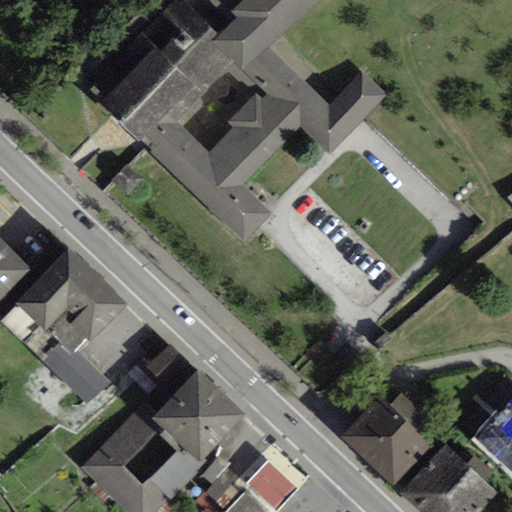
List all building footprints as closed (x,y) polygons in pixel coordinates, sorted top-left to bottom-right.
[(212,36),(176,0),(164,0),(149,15),(169,35),(150,53),(134,36),(112,57),(125,70),(93,101),(132,142),(142,133),(166,110),(177,121),(230,71),(203,46),(212,36)] [(203,46),(230,71),(263,39),(272,48),(321,0),(208,0),(229,20),(212,36),(203,46)] [(263,39),(230,71),(254,95),(223,125),(231,133),(210,153),(177,121),(166,110),(142,133),(155,146),(148,153),(239,244),(267,216),(238,187),(294,131),(323,161),(389,96),(364,70),(329,105),(272,48),(263,39)] [(0,293),(30,264),(0,233),(0,293)] [(126,296),(67,240),(15,293),(46,323),(70,298),(78,304),(66,317),(87,336),(126,296)] [(188,363),(169,345),(147,367),(167,386),(188,363)] [(199,370),(151,419),(164,431),(198,463),(204,457),(245,414),(199,370)] [(511,470),(511,393),(469,439),(507,475),(511,470)] [(425,445),(373,395),(334,435),(387,485),(425,445)] [(154,435),(133,415),(81,469),(125,511),(158,511),(207,461),(204,457),(198,463),(164,431),(159,435),(176,452),(143,486),(123,467),(154,435)] [(479,511),(499,491),(438,436),(388,490),(412,511),(479,511)] [(245,491),(225,511),(267,511),(268,511),(245,491)]
